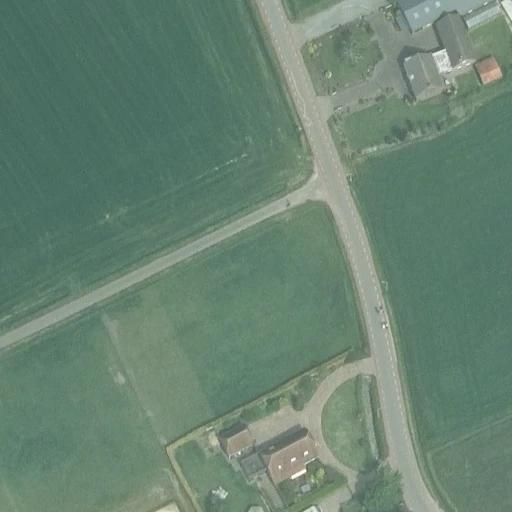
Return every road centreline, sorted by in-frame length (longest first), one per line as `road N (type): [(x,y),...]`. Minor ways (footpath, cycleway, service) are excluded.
road 1 (tertiary): [(425,511),(401,456),(371,273),(266,0)]
road 2 (track): [(0,350),(337,181)]
